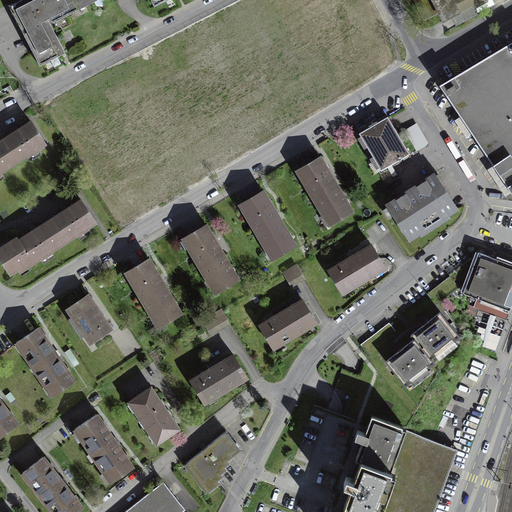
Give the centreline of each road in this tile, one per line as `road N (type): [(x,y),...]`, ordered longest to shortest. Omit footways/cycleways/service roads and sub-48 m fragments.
road 1 (residential): [(10,310),(398,77)]
road 2 (residential): [(286,394),(319,343),(472,217),(471,189),(398,77)]
road 3 (residential): [(0,111),(219,0)]
road 4 (residential): [(100,511),(253,389),(286,394)]
road 5 (primary): [(467,511),(511,383)]
road 6 (residential): [(226,511),(286,394)]
